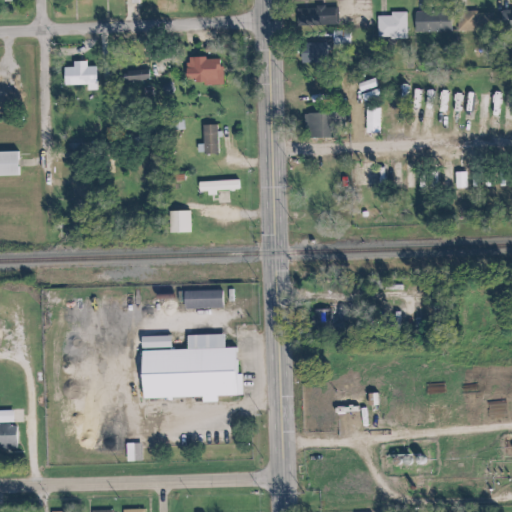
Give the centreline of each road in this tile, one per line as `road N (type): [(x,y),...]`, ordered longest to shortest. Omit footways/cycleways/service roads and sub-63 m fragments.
road 1 (secondary): [(277,511),(273,24)]
road 2 (residential): [(0,487),(276,480)]
road 3 (residential): [(273,24),(0,33)]
road 4 (residential): [(278,150),(511,137)]
road 5 (residential): [(64,202),(55,160),(53,0)]
